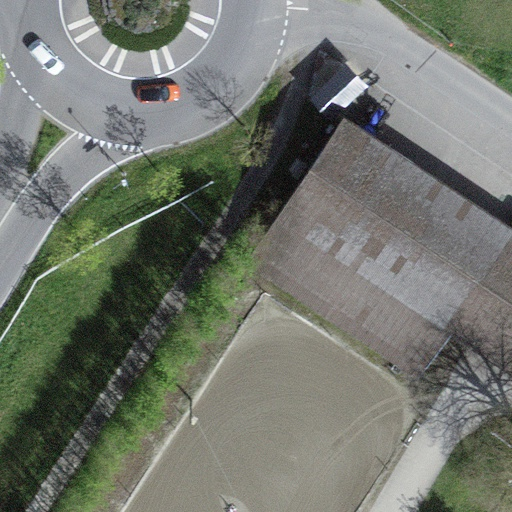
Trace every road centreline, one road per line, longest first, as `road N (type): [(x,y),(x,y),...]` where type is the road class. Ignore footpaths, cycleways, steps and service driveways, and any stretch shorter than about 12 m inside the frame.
road 1 (residential): [(257,3),(365,20),(511,115)]
road 2 (primary): [(83,92),(119,106),(158,108),(195,96),(226,73),(247,41),(257,3)]
road 3 (primary): [(0,224),(83,92)]
